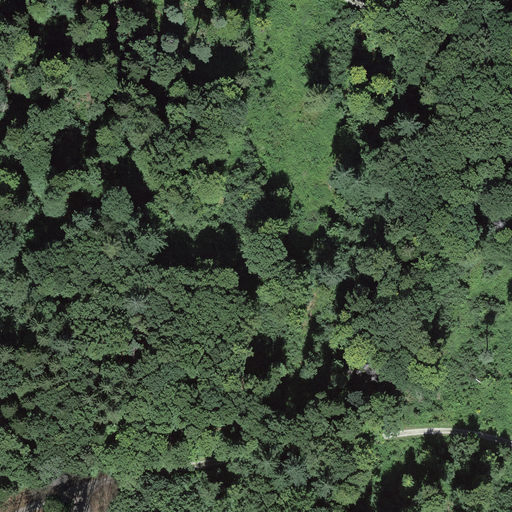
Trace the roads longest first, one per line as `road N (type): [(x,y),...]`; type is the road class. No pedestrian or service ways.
road 1 (track): [(511,445),(425,428),(118,478),(24,511)]
road 2 (track): [(349,0),(511,82)]
